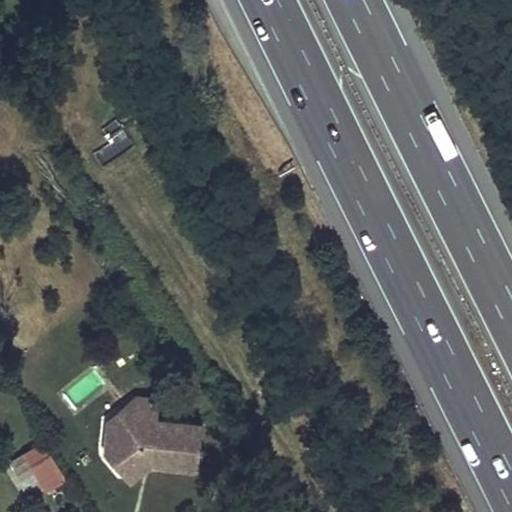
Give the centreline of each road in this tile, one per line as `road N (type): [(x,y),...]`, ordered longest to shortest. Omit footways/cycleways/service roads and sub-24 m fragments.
road 1 (motorway): [(268,0),(511,483)]
road 2 (motorway): [(511,320),(354,0)]
